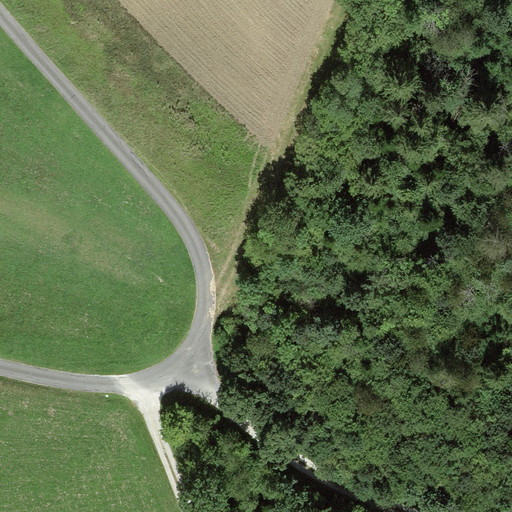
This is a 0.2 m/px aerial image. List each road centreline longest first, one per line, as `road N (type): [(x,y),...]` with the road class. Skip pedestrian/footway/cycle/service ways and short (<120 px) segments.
road 1 (unclassified): [(0,366),(69,380),(139,383),(167,375),(189,357),(206,288),(197,247),(175,209),(0,12)]
road 2 (track): [(189,357),(234,418),(310,476),(409,511)]
road 3 (track): [(186,511),(139,383)]
